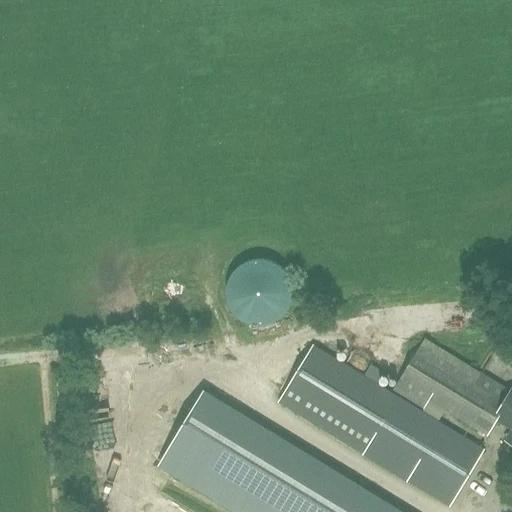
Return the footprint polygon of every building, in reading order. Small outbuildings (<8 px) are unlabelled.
[(228,283),(227,293),(228,303),(233,312),(240,319),(248,324),(258,326),(268,325),(277,321),(285,315),(290,307),(293,297),(293,287),(289,278),(283,270),(276,264),(266,260),(257,260),(247,262),(239,267),(232,275),(228,283)] [(314,347),(284,395),(280,402),(366,455),(451,507),(484,451),(455,433),(438,422),(440,418),(425,408),(422,413),(362,376),(314,347)] [(394,390),(425,408),(440,418),(445,409),(473,426),(494,392),(420,348),(400,382),(394,390)] [(105,400),(121,400),(121,381),(105,381),(105,400)] [(404,511),(206,392),(163,463),(242,511),(404,511)] [(511,443),(511,409),(505,404),(496,418),(511,427),(511,434),(508,441),(511,443)]
